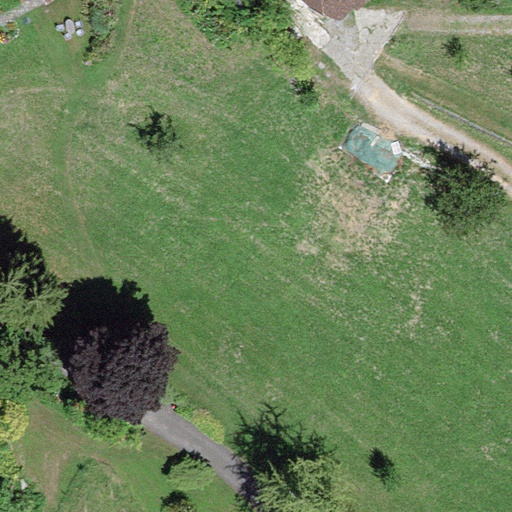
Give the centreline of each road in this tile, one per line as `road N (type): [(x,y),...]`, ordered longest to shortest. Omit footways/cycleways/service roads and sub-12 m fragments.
road 1 (track): [(274,0),(357,128),(511,244)]
road 2 (track): [(306,41),(397,15),(511,11)]
